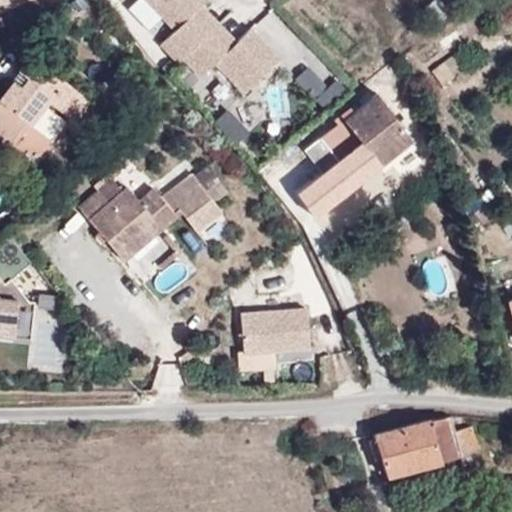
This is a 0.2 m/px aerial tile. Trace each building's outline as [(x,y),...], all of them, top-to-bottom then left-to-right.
[(0,0),(0,9),(23,0),(0,0)] [(191,13),(201,3),(204,0),(149,0),(176,28),(161,42),(179,60),(184,56),(209,32),(191,13)] [(191,13),(209,32),(214,27),(219,22),(201,3),(191,13)] [(219,22),(214,27),(232,45),(237,40),(219,22)] [(214,27),(209,32),(184,56),(201,74),(216,60),(245,91),(280,57),(251,27),(237,40),(232,45),(214,27)] [(89,99),(30,54),(18,70),(27,77),(21,85),(12,79),(0,96),(0,137),(11,146),(48,100),(73,120),(89,99)] [(308,65),(296,76),(317,97),(328,86),(308,65)] [(377,94),(305,149),(323,172),(295,194),(312,216),(411,139),(377,94)] [(194,176),(214,203),(228,192),(208,166),(194,176)] [(114,180),(80,208),(114,249),(152,218),(161,228),(181,211),(196,231),(221,212),(214,203),(194,176),(193,174),(162,198),(155,189),(140,201),(128,187),(123,191),(114,180)] [(122,259),(161,228),(152,218),(114,249),(122,259)] [(0,334),(32,336),(34,299),(27,299),(17,298),(4,282),(30,261),(8,234),(0,240),(0,334)] [(17,298),(27,299),(10,277),(4,282),(17,298)] [(306,308),(240,313),(243,353),(247,353),(272,351),(309,348),(306,308)] [(248,367),(273,365),(272,351),(247,353),(248,367)] [(438,460),(479,449),(471,425),(454,430),(450,415),(432,418),(372,434),(384,473),(438,460)]
